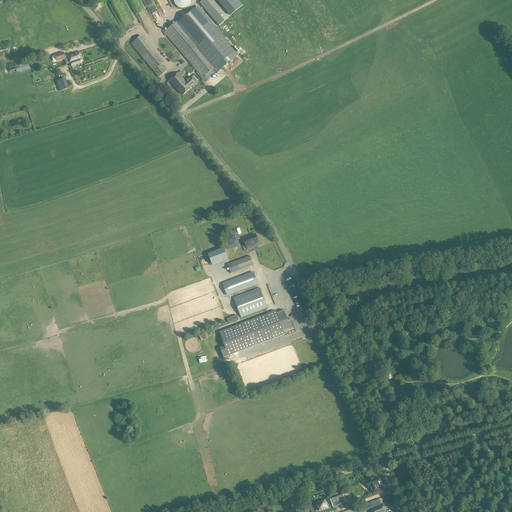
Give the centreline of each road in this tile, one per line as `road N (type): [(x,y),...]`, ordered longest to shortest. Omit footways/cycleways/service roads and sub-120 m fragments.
road 1 (unclassified): [(304,290),(265,218),(77,0)]
road 2 (track): [(203,511),(511,425)]
road 3 (track): [(178,116),(433,0)]
road 4 (unclassified): [(402,511),(304,290)]
road 5 (unclassified): [(304,290),(511,253)]
